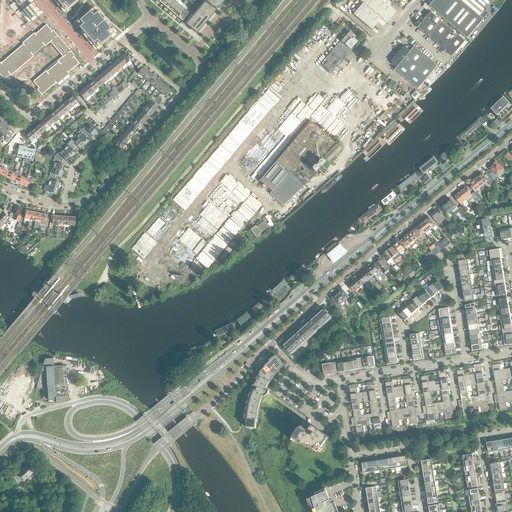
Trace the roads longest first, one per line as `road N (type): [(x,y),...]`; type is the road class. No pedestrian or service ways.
road 1 (residential): [(229,383),(511,137)]
road 2 (track): [(112,255),(332,6)]
road 3 (secondary): [(218,373),(390,224)]
road 4 (secondary): [(390,224),(213,367)]
road 5 (residential): [(62,204),(98,195),(199,75),(192,54)]
road 6 (secondary): [(390,224),(511,123)]
road 7 (tertiary): [(94,400),(126,405),(172,458),(174,511)]
road 8 (residential): [(97,61),(28,117),(0,94)]
road 9 (secondary): [(138,427),(85,445),(17,434)]
